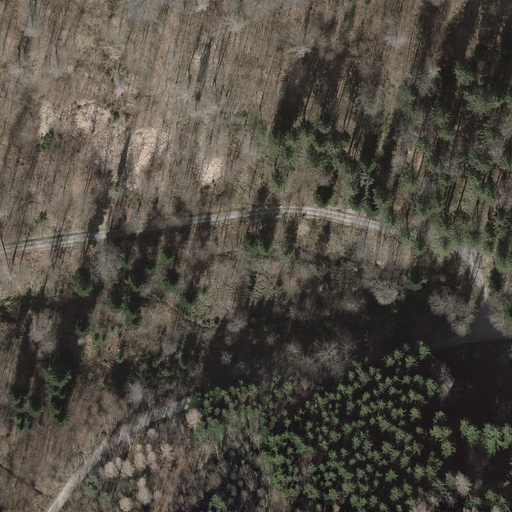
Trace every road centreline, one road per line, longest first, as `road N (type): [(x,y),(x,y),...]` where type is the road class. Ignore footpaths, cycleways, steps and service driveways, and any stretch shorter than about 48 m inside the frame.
road 1 (track): [(0,254),(243,217),(309,215),(353,217),(511,259)]
road 2 (track): [(59,511),(148,418),(202,397),(478,336),(511,337)]
